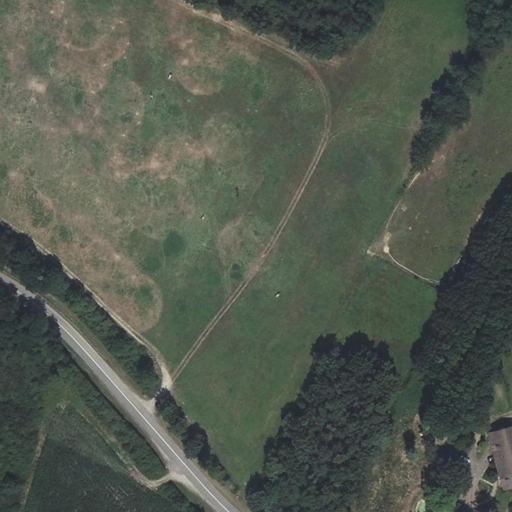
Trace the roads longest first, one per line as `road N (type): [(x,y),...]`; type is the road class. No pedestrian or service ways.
road 1 (unclassified): [(0,281),(63,328),(226,511)]
road 2 (track): [(0,225),(49,257),(156,359),(165,385),(142,416)]
